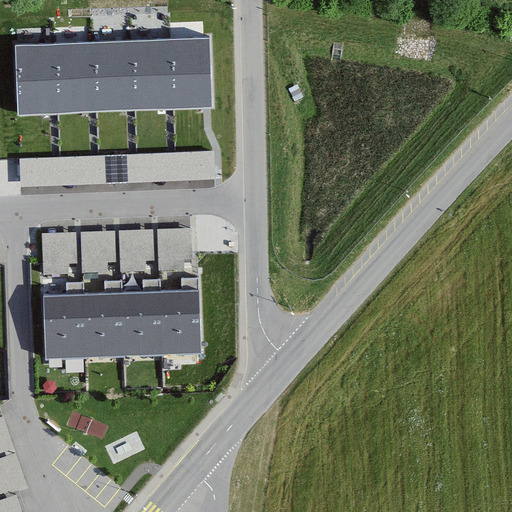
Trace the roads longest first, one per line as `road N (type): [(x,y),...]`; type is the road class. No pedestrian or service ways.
road 1 (tertiary): [(511,119),(273,375)]
road 2 (residential): [(16,210),(21,405),(60,511)]
road 3 (residential): [(256,199),(16,210)]
road 4 (residential): [(251,0),(256,199)]
road 5 (residential): [(256,199),(257,300),(273,375)]
road 6 (tertiary): [(273,375),(193,469)]
